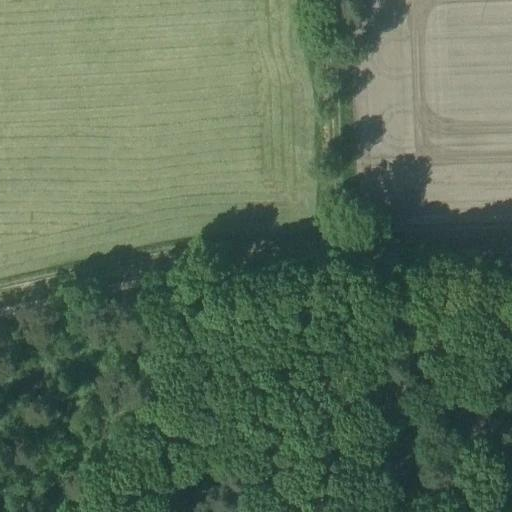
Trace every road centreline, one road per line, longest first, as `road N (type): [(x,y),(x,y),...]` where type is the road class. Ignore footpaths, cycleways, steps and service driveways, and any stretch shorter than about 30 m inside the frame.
road 1 (track): [(511,265),(179,274),(0,314)]
road 2 (track): [(0,296),(186,255),(333,252)]
road 3 (track): [(333,252),(327,0)]
road 4 (track): [(333,252),(511,248)]
